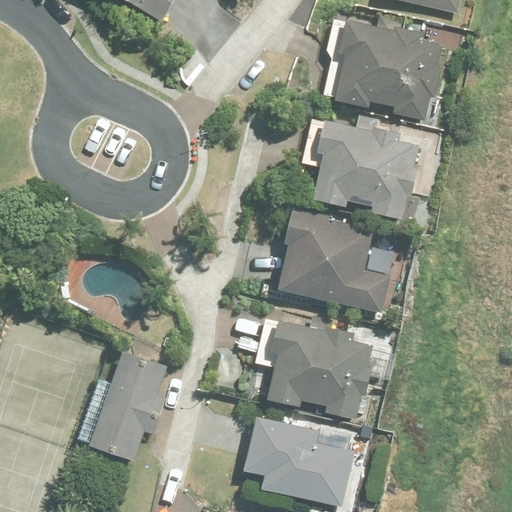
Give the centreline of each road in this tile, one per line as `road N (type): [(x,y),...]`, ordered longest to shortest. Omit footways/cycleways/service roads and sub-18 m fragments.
road 1 (residential): [(152,194),(195,291),(203,332),(165,511)]
road 2 (residential): [(77,94),(53,132),(52,152),(68,180),(124,202),(152,194)]
road 3 (residential): [(277,0),(200,94),(145,112)]
road 4 (residential): [(77,94),(43,30),(0,0)]
